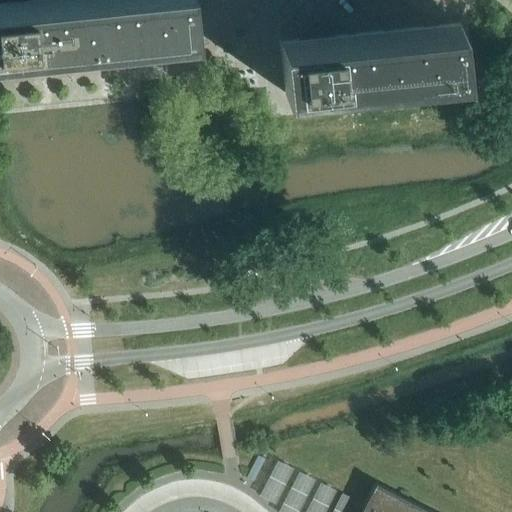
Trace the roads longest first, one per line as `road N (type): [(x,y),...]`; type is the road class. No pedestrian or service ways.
road 1 (secondary): [(30,377),(42,368),(309,330),(511,264)]
road 2 (secondary): [(511,233),(292,305),(168,324),(28,326)]
